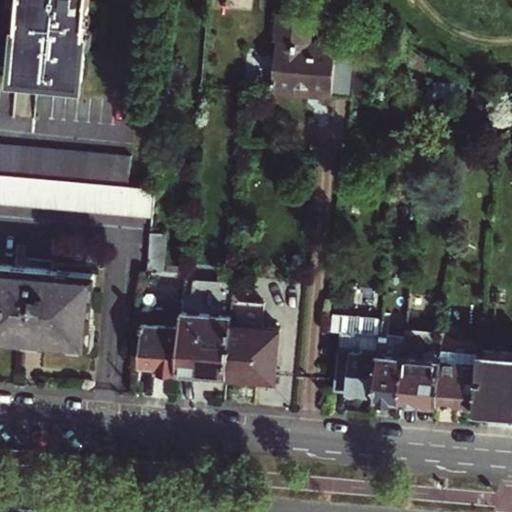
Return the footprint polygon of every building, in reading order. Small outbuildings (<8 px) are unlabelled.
[(25,20),(20,73),(88,79),(95,0),(18,0),(17,19),(25,20)] [(323,92),(327,43),(312,42),(314,12),(281,10),(276,88),(323,92)] [(323,92),(354,95),(359,46),(327,43),(323,92)] [(408,46),(406,62),(430,69),(431,60),(408,46)] [(502,103),(475,87),(473,106),(491,107),(491,114),(501,115),(502,103)] [(0,140),(0,168),(133,180),(136,152),(0,140)] [(0,198),(123,209),(138,211),(154,212),(156,182),(133,180),(0,168),(0,198)] [(167,232),(152,231),(149,268),(164,270),(167,232)] [(0,328),(2,329),(2,332),(68,337),(68,334),(88,336),(94,272),(0,263),(0,328)] [(228,371),(234,302),(235,299),(185,294),(184,307),(179,367),(228,371)] [(234,302),(228,371),(273,375),(276,329),(259,328),(260,304),(234,302)] [(179,367),(184,307),(146,303),(141,358),(158,360),(158,365),(162,365),(165,370),(175,371),(179,367)] [(333,328),(341,328),(342,314),(334,314),(333,328)] [(382,336),(384,318),(342,314),(341,328),(336,385),(362,388),(364,393),(373,393),(377,389),(378,389),(382,336)] [(438,400),(442,357),(444,330),(439,330),(437,348),(433,348),(432,353),(406,351),(402,397),(438,400)] [(390,337),(382,336),(378,389),(377,394),(402,397),(406,351),(408,334),(390,332),(390,337)] [(511,352),(482,350),(482,352),(479,389),(511,391),(511,352)] [(479,389),(482,352),(475,351),(475,360),(442,357),(438,400),(478,403),(479,389)] [(511,391),(479,389),(478,403),(511,406),(511,391)]
